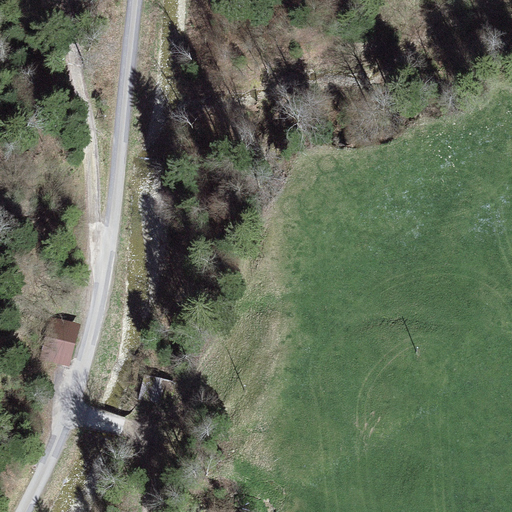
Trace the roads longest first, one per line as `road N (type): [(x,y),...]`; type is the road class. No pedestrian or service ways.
road 1 (track): [(103,275),(139,0)]
road 2 (track): [(103,275),(68,0)]
road 3 (unclassified): [(25,511),(70,410),(103,275)]
road 4 (track): [(148,511),(140,438),(132,428),(70,410)]
